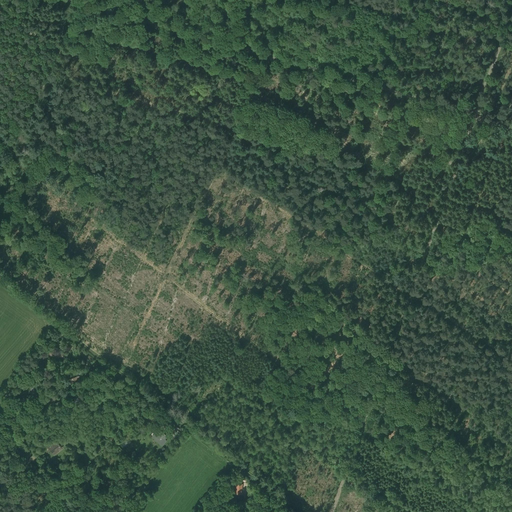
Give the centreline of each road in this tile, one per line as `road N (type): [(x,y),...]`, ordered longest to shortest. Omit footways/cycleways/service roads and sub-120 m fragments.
road 1 (track): [(64,0),(511,125)]
road 2 (track): [(410,296),(511,21)]
road 3 (track): [(410,296),(331,511)]
road 4 (unknown): [(0,456),(64,486),(130,416),(155,422)]
road 5 (track): [(511,360),(410,296)]
